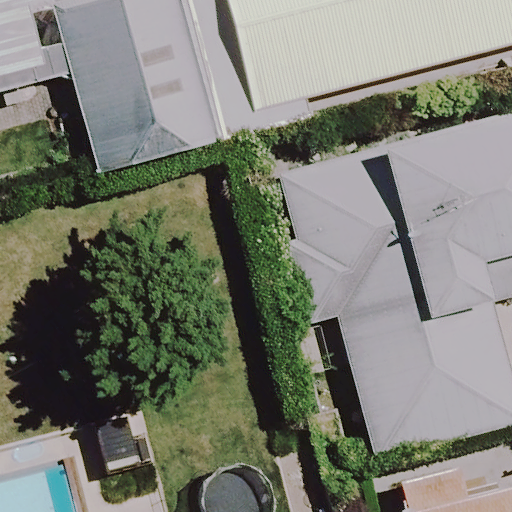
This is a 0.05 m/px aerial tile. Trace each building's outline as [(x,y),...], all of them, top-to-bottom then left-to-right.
[(0,0),(0,93),(33,85),(15,5),(34,0),(0,0)] [(218,147),(178,0),(90,0),(34,16),(80,185),(218,147)] [(511,0),(187,0),(222,126),(294,106),(511,46),(511,0)] [(511,118),(256,186),(293,326),(320,319),(359,468),(506,429),(464,268),(511,254),(511,118)] [(366,486),(372,511),(511,511),(511,495),(470,507),(457,461),(366,486)]
